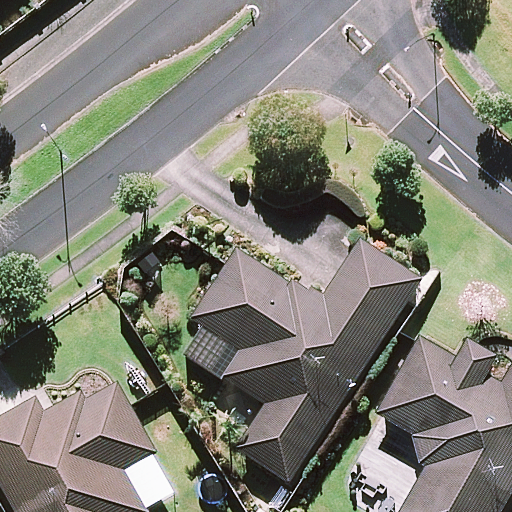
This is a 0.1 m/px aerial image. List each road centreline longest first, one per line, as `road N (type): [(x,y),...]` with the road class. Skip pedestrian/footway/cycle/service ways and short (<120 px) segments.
road 1 (tertiary): [(318,7),(0,252)]
road 2 (residential): [(511,184),(318,7)]
road 3 (tertiary): [(0,135),(183,0)]
